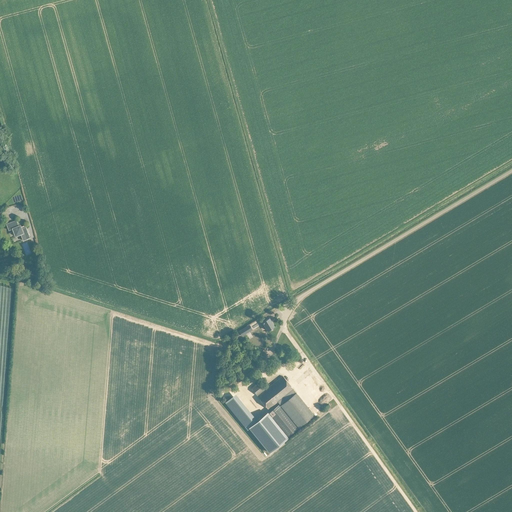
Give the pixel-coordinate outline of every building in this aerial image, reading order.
[(16,220),(6,224),(9,230),(13,229),(15,237),(21,235),(23,241),(30,238),(25,225),(21,227),(21,225),(18,226),(16,220)] [(274,326),(269,318),(264,321),(263,319),(259,322),(261,325),(264,324),(268,331),(274,326)] [(247,326),(239,331),(242,336),(250,331),(247,326)] [(251,389),(255,393),(267,410),(278,402),(299,427),(314,415),(283,377),(265,390),(259,383),(251,389)] [(279,405),(268,413),(287,437),(297,428),(279,405)] [(258,421),(249,428),(268,452),(287,437),(268,413),(258,421)]
